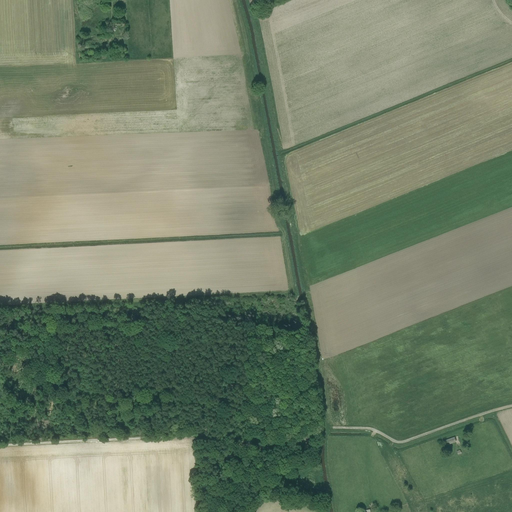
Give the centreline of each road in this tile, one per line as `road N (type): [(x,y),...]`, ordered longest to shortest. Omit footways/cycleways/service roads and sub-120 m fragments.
road 1 (track): [(311,429),(0,445)]
road 2 (track): [(511,405),(402,442),(370,429),(332,427)]
